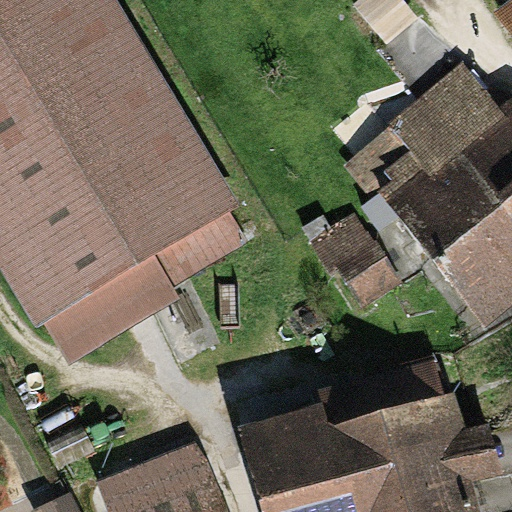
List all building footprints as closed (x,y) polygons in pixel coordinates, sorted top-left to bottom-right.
[(93,0),(0,0),(0,286),(25,328),(132,265),(151,297),(240,245),(93,0)] [(511,0),(497,0),(485,10),(511,42),(511,0)] [(458,74),(349,158),(478,324),(511,297),(511,116),(510,114),(497,124),(458,74)] [(309,419),(232,439),(251,511),(464,511),(456,480),(481,474),(468,425),(443,432),(436,403),(414,408),(406,380),(345,396),(353,424),(313,435),(309,419)] [(216,511),(192,454),(97,494),(105,511),(216,511)]
